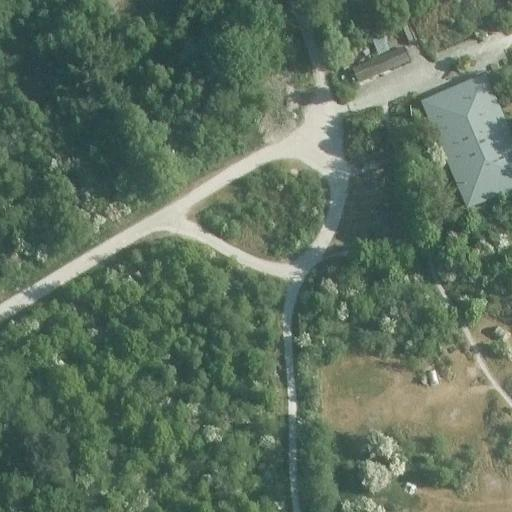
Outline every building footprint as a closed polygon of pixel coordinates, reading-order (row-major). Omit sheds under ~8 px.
[(363,9),(359,0),(348,0),(335,5),(340,18),(363,9)] [(505,16),(497,6),(479,19),(487,29),(505,16)] [(403,51),(385,59),(391,72),(409,64),(403,51)] [(428,110),(462,191),(469,206),(511,187),(511,158),(482,87),(428,110)] [(460,224),(446,231),(448,236),(453,247),(468,241),(463,230),(460,224)]
